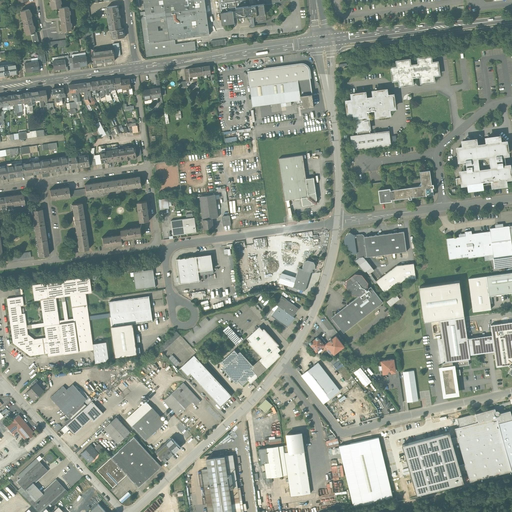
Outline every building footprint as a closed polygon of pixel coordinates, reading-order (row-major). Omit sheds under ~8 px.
[(49,0),(50,3),(49,3),(50,6),(51,6),(51,9),(59,8),(60,8),(59,4),(60,4),(60,0),(59,0),(58,0),(49,0)] [(143,0),(145,12),(140,13),(146,57),(195,50),(194,42),(175,44),(170,45),(170,40),(199,36),(194,0),(143,0)] [(204,0),(194,0),(199,36),(201,36),(209,35),(204,0)] [(218,0),(222,25),(235,24),(233,11),(236,11),(237,18),(249,16),(250,19),(254,19),(253,16),(254,16),(255,22),(266,20),(264,6),(275,4),(275,3),(280,2),(279,0),(218,0)] [(118,6),(107,8),(109,24),(110,24),(111,29),(110,30),(111,30),(122,28),(118,6)] [(60,8),(59,8),(59,12),(58,12),(58,15),(59,15),(61,25),(60,25),(60,29),(61,29),(62,32),(70,31),(70,27),(71,27),(70,23),(69,23),(68,15),(69,15),(69,11),(68,11),(67,7),(60,8)] [(29,10),(20,12),(21,15),(20,16),(21,19),(22,19),(24,27),(23,28),(24,32),(25,31),(26,35),(30,34),(34,33),(33,30),(34,29),(34,26),(33,26),(30,16),(31,16),(30,13),(29,13),(29,10)] [(122,28),(111,30),(112,39),(124,37),(123,28),(122,28)] [(34,33),(30,34),(33,44),(39,43),(36,32),(34,33)] [(199,36),(170,40),(170,45),(175,44),(174,42),(201,38),(201,36),(199,36)] [(113,49),(92,52),(94,63),(115,60),(114,57),(113,49)] [(41,55),(37,56),(37,62),(31,63),(32,71),(39,70),(38,64),(42,63),(41,55)] [(86,56),(79,57),(80,66),(87,65),(86,56)] [(79,57),(72,58),(73,67),(80,66),(79,57)] [(420,65),(410,66),(409,60),(397,62),(398,68),(392,69),(394,80),(400,79),(400,86),(412,84),(411,78),(421,77),(422,83),(434,81),(433,75),(439,74),(437,63),(431,64),(430,58),(419,59),(420,65)] [(31,63),(24,64),(25,73),(32,71),(31,63)] [(16,64),(0,66),(0,75),(17,74),(16,64)] [(301,64),(248,72),(252,107),(281,103),(291,102),(297,101),(297,104),(300,103),(299,101),(301,101),(300,96),(312,94),(309,71),(308,69),(308,67),(307,66),(305,65),(304,65),(303,64),(301,64)] [(210,66),(202,67),(204,75),(211,74),(210,66)] [(196,68),(189,69),(190,77),(193,76),(193,79),(195,79),(194,76),(197,76),(196,68)] [(120,78),(114,79),(115,87),(115,89),(118,89),(118,88),(122,87),(121,80),(120,78)] [(114,79),(108,80),(110,94),(116,93),(116,92),(115,89),(115,87),(114,79)] [(130,79),(121,80),(122,87),(123,94),(130,93),(129,88),(131,88),(130,79)] [(85,83),(80,84),(81,92),(84,91),(85,100),(88,99),(85,83)] [(74,84),(68,85),(69,93),(72,93),(74,100),(75,102),(77,102),(74,84)] [(158,88),(150,89),(152,98),(162,97),(160,88),(158,88)] [(57,89),(52,89),(52,92),(51,92),(52,98),(56,97),(57,105),(59,104),(57,89)] [(150,89),(143,90),(145,100),(148,100),(148,99),(152,98),(150,89)] [(45,90),(38,91),(39,100),(40,107),(44,107),(42,100),(44,100),(44,102),(47,101),(45,90)] [(38,91),(30,93),(31,101),(32,105),(34,105),(33,101),(39,100),(38,91)] [(364,94),(352,95),(353,101),(347,102),(349,114),(355,113),(358,136),(351,137),(353,150),(389,145),(388,132),(369,135),(366,111),(376,110),(377,116),(389,114),(388,109),(394,108),(392,96),(386,97),(385,91),(374,93),(375,98),(365,100),(364,94)] [(30,93),(23,94),(24,102),(27,102),(29,108),(27,108),(28,113),(33,112),(32,105),(31,101),(30,93)] [(23,94),(16,95),(18,112),(18,116),(22,115),(21,103),(24,102),(23,94)] [(312,94),(300,96),(301,101),(301,107),(301,108),(302,108),(314,107),(312,94)] [(16,95),(8,96),(9,105),(13,104),(14,111),(13,111),(14,115),(16,115),(17,116),(18,116),(18,112),(16,95)] [(8,96),(1,97),(2,106),(9,105),(8,96)] [(98,128),(97,129),(100,136),(101,137),(106,135),(102,126),(98,128)] [(97,129),(91,131),(95,138),(100,136),(97,129)] [(487,145),(476,146),(475,140),(463,142),(464,148),(458,149),(459,161),(465,160),(467,172),(461,172),(463,185),(469,184),(469,190),(482,188),(481,182),(492,181),(493,187),(505,185),(504,179),(511,178),(509,166),(503,167),(501,155),(507,155),(506,142),(500,143),(499,137),(487,139),(487,145)] [(135,147),(118,150),(119,160),(120,160),(121,161),(123,161),(123,160),(127,159),(127,160),(130,160),(129,159),(133,159),(134,159),(135,159),(136,158),(137,158),(136,156),(135,147)] [(303,155),(278,159),(285,201),(302,198),(303,206),(313,205),(314,204),(315,204),(316,204),(317,202),(316,201),(317,200),(314,178),(306,179),(303,155)] [(76,156),(67,157),(69,169),(78,168),(76,157),(76,156)] [(67,157),(58,158),(59,159),(60,170),(63,170),(66,170),(66,169),(69,169),(67,157)] [(59,159),(54,160),(54,159),(50,160),(52,171),(60,170),(59,159)] [(50,160),(40,161),(42,173),(52,171),(50,160)] [(40,161),(31,162),(33,174),(42,173),(40,161)] [(31,162),(22,164),(24,176),(33,174),(31,162)] [(22,164),(6,166),(8,178),(24,176),(22,164)] [(421,182),(418,186),(403,189),(393,190),(393,191),(390,191),(390,189),(383,190),(378,191),(380,203),(392,202),(392,201),(391,200),(394,199),(394,200),(404,198),(409,198),(409,200),(412,199),(411,197),(426,195),(426,196),(427,196),(426,193),(429,193),(431,191),(430,188),(434,188),(433,184),(431,185),(430,170),(420,172),(421,182)] [(142,187),(140,176),(122,179),(123,189),(142,187)] [(123,189),(122,179),(103,182),(104,192),(123,189)] [(104,192),(103,182),(84,185),(86,195),(104,192)] [(382,182),(370,184),(373,204),(380,203),(378,191),(383,190),(382,182)] [(68,187),(50,190),(51,200),(70,197),(68,187)] [(23,194),(5,197),(6,206),(6,207),(25,204),(23,194)] [(215,195),(200,197),(203,220),(212,219),(218,218),(215,195)] [(160,199),(160,209),(171,209),(171,206),(173,205),(173,198),(160,199)] [(147,201),(137,202),(140,222),(149,221),(147,201)] [(82,203),(72,204),(74,220),(84,218),(82,203)] [(42,209),(32,210),(34,226),(44,224),(42,209)] [(229,216),(222,217),(223,223),(225,225),(231,224),(229,216)] [(84,218),(74,220),(76,235),(86,234),(84,218)] [(194,218),(171,221),(173,236),(196,232),(194,218)] [(212,219),(203,220),(204,229),(213,228),(212,219)] [(44,224),(34,226),(36,241),(46,240),(44,224)] [(490,231),(472,234),(475,257),(493,255),(493,258),(511,255),(511,250),(509,226),(490,228),(490,231)] [(141,227),(121,230),(121,235),(122,239),(142,236),(141,227)] [(471,231),(464,232),(465,236),(446,239),(449,259),(468,257),(468,258),(475,257),(472,234),(471,231)] [(404,232),(364,237),(364,236),(362,234),(355,235),(354,234),(353,236),(354,237),(357,258),(406,252),(404,232)] [(86,234),(76,235),(79,251),(89,249),(86,234)] [(121,235),(102,238),(103,247),(123,244),(122,239),(121,235)] [(46,240),(36,241),(39,257),(49,255),(46,240)] [(30,252),(10,255),(11,261),(31,258),(30,252)] [(211,255),(176,259),(179,284),(199,281),(198,271),(213,270),(211,255)] [(511,255),(493,258),(495,268),(511,265),(511,255)] [(305,262),(303,269),(299,268),(293,287),(305,291),(312,269),(314,268),(315,265),(313,262),(307,261),(305,262)] [(396,266),(376,281),(385,294),(403,281),(415,279),(413,264),(396,266)] [(153,269),(133,272),(136,290),(156,287),(155,280),(156,279),(156,278),(154,276),(153,269)] [(511,272),(486,276),(489,296),(511,293),(511,292),(511,272)] [(362,275),(355,274),(344,282),(344,285),(352,295),(358,296),(367,289),(368,283),(362,275)] [(491,309),(489,296),(486,276),(468,279),(473,312),(491,309)] [(93,350),(95,364),(109,362),(106,342),(92,344),(85,293),(91,293),(89,277),(32,285),(34,300),(40,300),(43,323),(26,326),(24,314),(19,314),(18,306),(23,306),(22,297),(7,299),(8,308),(9,316),(12,343),(30,356),(47,354),(47,356),(63,354),(62,348),(76,346),(77,352),(93,350)] [(459,281),(419,287),(424,322),(439,319),(439,320),(464,317),(459,281)] [(358,296),(351,302),(349,302),(349,303),(348,305),(346,304),(346,306),(336,314),(335,314),(335,315),(332,317),(344,333),(383,302),(371,287),(367,289),(358,296)] [(205,291),(190,293),(191,301),(206,299),(205,291)] [(396,295),(387,302),(390,307),(400,300),(396,295)] [(149,296),(109,302),(111,317),(109,317),(115,357),(137,354),(133,324),(152,322),(151,311),(150,311),(149,309),(151,309),(149,296)] [(282,296),(276,304),(278,306),(293,317),(299,309),(282,296)] [(278,306),(271,316),(287,328),(294,318),(293,317),(278,306)] [(464,317),(439,320),(445,362),(452,361),(468,359),(470,359),(469,353),(494,349),(496,367),(508,365),(508,366),(511,368),(511,367),(511,345),(511,341),(511,340),(511,322),(490,325),(492,337),(467,341),(464,317)] [(241,341),(228,326),(223,331),(236,345),(241,341)] [(263,358),(256,365),(262,372),(279,356),(277,353),(280,350),(277,346),(278,345),(264,330),(263,331),(259,327),(247,339),(250,342),(249,343),(263,358)] [(176,332),(158,348),(162,353),(180,336),(176,332)] [(336,336),(332,339),(329,341),(330,341),(326,344),(334,354),(343,346),(336,336)] [(316,338),(316,339),(311,343),(311,342),(310,342),(310,343),(310,344),(316,352),(324,346),(323,345),(319,339),(318,338),(317,337),(316,338)] [(234,350),(221,363),(224,367),(224,368),(237,383),(238,382),(242,386),(248,380),(251,382),(262,372),(256,365),(252,368),(239,354),(238,355),(234,350)] [(180,363),(172,355),(168,359),(176,367),(180,363)] [(231,396),(194,355),(183,365),(220,406),(231,396)] [(393,359),(382,361),(383,373),(388,373),(391,373),(391,372),(395,372),(393,359)] [(468,359),(452,361),(445,362),(442,363),(443,369),(453,367),(453,368),(469,365),(468,359)] [(339,360),(333,365),(336,369),(342,364),(339,360)] [(339,391),(325,372),(317,363),(302,376),(323,403),(339,391)] [(443,369),(441,369),(445,395),(457,393),(454,375),(455,375),(455,374),(456,374),(456,371),(455,372),(455,371),(454,371),(453,371),(453,368),(453,367),(443,369)] [(413,371),(403,372),(405,382),(415,380),(413,371)] [(415,380),(405,382),(407,402),(413,401),(413,402),(415,402),(415,401),(417,400),(415,380)] [(200,401),(183,383),(164,400),(178,415),(192,402),(196,406),(200,401)] [(42,391),(36,384),(33,386),(27,393),(33,400),(37,396),(42,391)] [(66,390),(63,387),(50,398),(71,420),(86,406),(82,403),(86,399),(72,385),(66,390)] [(266,400),(262,404),(266,408),(270,404),(266,400)] [(92,401),(66,425),(74,435),(91,419),(93,422),(103,413),(92,401)] [(144,404),(127,420),(132,426),(131,427),(138,435),(139,434),(145,441),(165,422),(152,408),(148,404),(144,404)] [(511,417),(510,410),(500,413),(499,412),(498,411),(497,410),(495,411),(495,408),(457,419),(459,427),(455,429),(457,437),(459,443),(465,466),(466,471),(470,485),(511,473),(511,417)] [(19,415),(6,426),(13,434),(17,431),(25,440),(26,438),(28,440),(33,436),(31,434),(33,433),(19,415)] [(130,432),(116,418),(105,428),(119,442),(130,432)] [(461,473),(466,471),(465,466),(459,468),(453,444),(459,443),(457,437),(451,439),(449,432),(402,445),(416,498),(464,485),(461,473)] [(292,434),(287,435),(288,445),(303,443),(302,433),(296,433),(292,434)] [(111,458),(127,475),(138,488),(161,467),(134,437),(111,458)] [(379,437),(339,446),(353,511),(393,502),(379,437)] [(175,453),(165,443),(166,444),(157,452),(156,451),(156,452),(165,462),(175,453)] [(288,445),(283,446),(287,476),(290,498),(310,495),(303,443),(288,445)] [(99,444),(94,448),(98,453),(103,448),(99,444)] [(90,445),(82,452),(85,456),(84,457),(89,462),(93,459),(92,458),(97,454),(98,455),(98,454),(90,445)] [(277,447),(268,448),(267,448),(269,463),(264,464),(266,479),(287,476),(283,446),(278,446),(277,446),(277,447)] [(267,448),(259,449),(260,455),(259,456),(259,457),(259,458),(260,458),(261,464),(264,464),(269,463),(267,448)] [(225,456),(206,458),(208,469),(213,511),(242,511),(239,488),(237,489),(235,474),(233,455),(225,456)] [(111,458),(97,471),(113,488),(127,475),(111,458)] [(42,494),(32,483),(47,470),(39,461),(17,481),(33,499),(29,502),(38,511),(40,511),(65,489),(57,481),(42,494)] [(213,511),(208,469),(202,470),(207,511),(213,511)] [(0,490),(0,501),(17,488),(12,482),(0,490)] [(123,503),(132,495),(129,491),(120,500),(123,503)]
